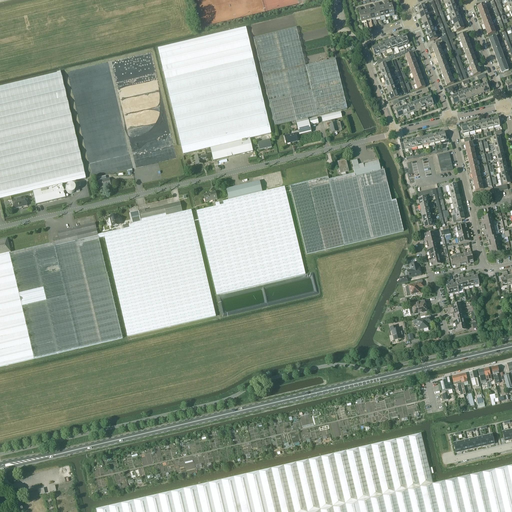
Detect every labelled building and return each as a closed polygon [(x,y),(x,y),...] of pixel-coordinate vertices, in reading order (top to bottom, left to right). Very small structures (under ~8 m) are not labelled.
[(453,0),(446,3),(448,9),(456,6),(453,0)] [(389,5),(388,1),(386,1),(389,15),(394,14),(392,4),(389,5)] [(380,7),(379,3),(376,3),(380,18),(385,16),(382,7),(380,7)] [(485,4),(477,7),(479,13),(487,10),(485,4)] [(370,10),(369,5),(367,6),(371,20),(375,19),(373,9),(370,10)] [(417,7),(419,13),(427,10),(425,5),(417,7)] [(448,9),(450,15),(458,12),(456,6),(448,9)] [(361,22),(366,21),(364,11),(361,12),(360,8),(358,8),(361,22)] [(427,10),(419,13),(421,19),(429,16),(427,10)] [(479,13),(481,18),(489,16),(487,10),(479,13)] [(450,20),(452,20),(460,18),(459,14),(460,13),(459,11),(458,12),(450,15),(448,15),(450,20)] [(421,19),(424,25),(431,22),(429,16),(421,19)] [(489,16),(481,18),(484,24),(491,21),(489,16)] [(452,20),(454,26),(462,23),(460,18),(452,20)] [(484,24),(486,30),(493,27),(491,21),(484,24)] [(431,22),(424,25),(426,30),(433,27),(431,22)] [(464,29),(462,23),(454,26),(457,32),(464,29)] [(210,148),(213,161),(253,152),(250,139),(271,134),(246,27),(158,49),(183,155),(210,148)] [(308,118),(347,109),(335,59),(306,66),(296,27),(254,38),(263,75),(269,101),(275,126),(293,122),(308,118)] [(426,30),(428,36),(435,33),(433,27),(426,30)] [(495,33),(493,27),(486,30),(488,36),(495,33)] [(428,36),(430,42),(438,39),(435,33),(428,36)] [(459,36),(461,42),(468,39),(466,34),(459,36)] [(409,43),(406,35),(400,37),(403,45),(409,43)] [(400,37),(395,39),(398,49),(404,47),(403,45),(400,37)] [(489,39),(491,45),(498,42),(496,37),(489,39)] [(398,49),(395,39),(394,40),(394,38),(393,38),(390,39),(391,41),(389,42),(392,49),(397,47),(398,49)] [(470,45),(468,39),(461,42),(463,48),(470,45)] [(382,42),(383,44),(386,51),(392,49),(389,42),(388,40),(387,40),(385,41),(384,41),(384,42),(382,42)] [(500,48),(498,42),(491,45),(493,50),(500,48)] [(383,44),(377,46),(380,54),(386,51),(383,44)] [(432,47),(434,52),(441,50),(439,44),(432,47)] [(472,51),(470,45),(463,48),(465,53),(472,51)] [(374,56),(380,54),(377,46),(372,48),(374,56)] [(502,54),(500,48),(493,50),(495,56),(502,54)] [(443,55),(441,50),(434,52),(436,58),(443,55)] [(467,59),(474,56),(472,51),(465,53),(467,59)] [(405,56),(407,62),(415,59),(412,53),(405,56)] [(498,62),(504,59),(502,54),(495,56),(498,62)] [(445,61),(443,55),(436,58),(438,64),(445,61)] [(477,62),(474,56),(467,59),(469,65),(477,62)] [(417,64),(415,59),(407,62),(409,67),(417,64)] [(506,65),(504,59),(498,62),(500,67),(506,65)] [(448,67),(445,61),(438,64),(440,69),(448,67)] [(472,70),(479,68),(477,62),(469,65),(472,70)] [(378,66),(380,72),(388,69),(386,63),(378,66)] [(419,70),(417,64),(409,67),(411,73),(419,70)] [(502,73),(508,71),(506,65),(500,67),(502,73)] [(450,72),(448,67),(440,69),(443,75),(450,72)] [(481,73),(479,68),(472,70),(474,76),(481,73)] [(390,75),(388,69),(380,72),(383,77),(390,75)] [(413,79),(421,76),(419,70),(411,73),(413,79)] [(57,74),(0,87),(0,199),(33,192),(36,205),(65,198),(62,185),(85,179),(60,72),(57,73),(57,74)] [(445,81),(452,78),(450,72),(443,75),(445,81)] [(392,80),(390,75),(383,77),(385,83),(392,80)] [(423,82),(421,76),(413,79),(416,84),(423,82)] [(454,84),(452,78),(445,81),(447,86),(454,84)] [(396,83),(394,84),(392,80),(385,83),(387,89),(394,86),(397,85),(396,83)] [(418,90),(425,87),(423,82),(416,84),(418,90)] [(487,83),(481,86),(484,94),(490,91),(487,83)] [(397,92),(394,86),(387,89),(389,95),(397,92)] [(478,96),(484,94),(481,86),(475,88),(478,96)] [(463,92),(466,100),(472,98),(469,90),(468,88),(462,90),(463,92)] [(472,98),(478,96),(475,88),(469,90),(472,98)] [(401,94),(398,95),(397,92),(389,95),(391,100),(402,96),(401,94)] [(460,103),(466,100),(463,92),(457,95),(460,103)] [(451,97),(454,105),(460,103),(457,95),(451,97)] [(431,96),(425,99),(428,107),(434,105),(431,96)] [(428,107),(425,99),(419,101),(422,109),(428,107)] [(419,101),(413,103),(416,112),(422,109),(419,101)] [(416,112),(413,103),(407,105),(410,114),(416,112)] [(407,105),(401,108),(404,116),(410,114),(407,105)] [(398,118),(404,116),(401,108),(395,110),(396,115),(395,115),(397,118),(398,118)] [(331,133),(338,131),(342,130),(340,122),(336,123),(335,123),(335,119),(342,118),(341,112),(321,117),(323,122),(331,120),(332,124),(329,125),(331,133)] [(293,122),(294,124),(297,124),(299,135),(311,132),(308,118),(293,122)] [(498,118),(492,119),(494,127),(500,126),(498,118)] [(485,121),(487,129),(494,127),(492,119),(485,121)] [(481,130),(487,129),(485,121),(479,122),(481,130)] [(479,122),(473,124),(475,132),(481,130),(479,122)] [(469,133),(475,132),(473,124),(467,125),(469,133)] [(463,135),(469,133),(467,125),(461,127),(463,135)] [(445,132),(439,134),(441,142),(440,142),(441,145),(449,143),(447,135),(445,135),(445,132)] [(286,144),(298,141),(296,134),(285,136),(286,144)] [(260,150),(272,147),(270,140),(258,143),(260,150)] [(407,141),(403,142),(405,150),(408,150),(409,153),(412,152),(411,149),(409,141),(407,141)] [(202,161),(208,160),(207,154),(194,157),(196,165),(203,164),(202,161)] [(505,160),(504,154),(497,156),(497,159),(494,160),(495,163),(498,162),(505,160)] [(383,170),(383,167),(380,168),(379,161),(359,166),(357,160),(352,161),(355,173),(329,180),(328,177),(290,186),(306,254),(344,245),(404,231),(396,200),(392,201),(384,170),(383,170)] [(341,173),(348,171),(346,160),(341,161),(341,164),(339,164),(341,173)] [(100,189),(111,186),(109,179),(106,179),(106,176),(98,178),(100,189)] [(260,181),(237,187),(240,198),(262,192),(260,181)] [(229,200),(215,203),(216,206),(196,211),(217,295),(306,274),(284,187),(262,192),(240,198),(229,200)] [(237,187),(226,189),(229,200),(240,198),(237,187)] [(483,190),(481,191),(482,196),(488,195),(494,194),(493,193),(492,188),(486,189),(483,190)] [(459,196),(458,190),(450,192),(451,195),(448,196),(448,198),(451,198),(459,196)] [(205,202),(217,199),(215,192),(203,195),(205,202)] [(25,200),(25,197),(11,201),(13,209),(27,206),(26,204),(28,203),(27,199),(25,200)] [(183,212),(180,202),(139,212),(130,214),(133,224),(141,222),(141,220),(166,214),(166,216),(183,212)] [(421,211),(422,217),(430,215),(429,212),(432,211),(432,208),(429,209),(421,211)] [(128,336),(216,316),(192,210),(183,212),(166,216),(166,214),(141,220),(141,222),(133,224),(123,226),(123,229),(104,233),(128,336)] [(465,220),(463,214),(455,215),(452,216),(454,224),(462,222),(462,220),(465,220)] [(118,217),(117,215),(109,217),(112,227),(121,224),(120,220),(119,217),(118,217)] [(435,223),(434,220),(432,221),(424,223),(425,229),(433,227),(432,224),(435,223)] [(58,232),(59,238),(53,240),(54,242),(55,246),(98,235),(95,223),(58,232)] [(485,232),(484,232),(484,234),(495,232),(498,231),(497,225),(494,226),(484,228),(485,232)] [(425,238),(424,238),(424,240),(435,238),(436,238),(435,232),(434,233),(433,233),(432,231),(429,232),(429,234),(428,234),(427,232),(425,233),(425,235),(424,235),(425,238)] [(110,286),(98,235),(55,246),(54,242),(37,246),(11,252),(9,253),(34,359),(123,338),(110,286)] [(459,238),(457,238),(458,244),(460,244),(471,241),(470,239),(469,239),(468,236),(459,238)] [(0,254),(9,253),(11,252),(8,239),(0,240),(0,254)] [(0,367),(34,359),(9,253),(0,254),(0,367)] [(430,259),(429,260),(429,261),(440,259),(441,259),(440,253),(439,254),(429,256),(430,259)] [(421,275),(419,268),(417,263),(410,264),(411,270),(407,271),(408,271),(409,276),(408,276),(409,278),(415,277),(415,276),(417,276),(421,275)] [(473,272),(471,273),(474,287),(475,287),(475,286),(479,285),(477,276),(474,276),(473,275),(474,275),(473,272)] [(463,275),(460,275),(464,290),(465,289),(464,288),(469,287),(467,278),(463,279),(463,278),(463,277),(463,275)] [(407,276),(399,278),(400,280),(398,281),(397,285),(401,284),(408,282),(407,276)] [(453,280),(451,280),(454,295),(455,295),(454,294),(459,293),(456,283),(453,284),(453,283),(453,280)] [(419,288),(424,287),(423,282),(408,285),(409,286),(406,287),(407,295),(410,294),(411,295),(420,293),(419,288)] [(414,315),(426,312),(425,304),(424,301),(421,302),(409,305),(410,307),(408,308),(409,316),(414,315)] [(447,310),(448,312),(462,309),(462,308),(461,308),(460,304),(451,306),(451,309),(450,310),(450,309),(447,310)] [(463,319),(462,314),(453,316),(454,320),(453,320),(450,320),(450,323),(465,319),(464,318),(463,319)] [(432,322),(431,317),(416,320),(413,321),(414,326),(417,325),(419,330),(428,328),(427,322),(428,322),(429,323),(432,322)] [(466,329),(465,325),(456,327),(456,330),(455,331),(455,330),(452,331),(453,333),(467,330),(467,329),(466,329)] [(394,341),(402,339),(399,329),(397,329),(396,326),(390,327),(390,331),(392,330),(394,341)] [(497,366),(491,368),(493,375),(495,384),(499,383),(497,374),(499,374),(497,366)] [(483,370),(478,371),(480,378),(481,384),(486,383),(483,370)] [(479,387),(477,379),(475,372),(469,373),(471,380),(474,379),(476,388),(479,387)] [(466,374),(459,376),(463,395),(465,394),(464,386),(468,385),(468,382),(467,380),(466,374)] [(508,374),(503,375),(507,389),(511,388),(508,374)] [(460,395),(463,395),(459,376),(452,377),(453,383),(454,385),(457,384),(458,386),(457,386),(459,392),(460,392),(460,395)] [(444,381),(439,383),(440,384),(442,392),(445,391),(445,393),(442,394),(444,401),(448,400),(447,396),(449,395),(448,391),(450,390),(452,390),(451,386),(449,378),(444,379),(444,381)] [(497,394),(490,396),(492,403),(495,402),(494,399),(498,398),(497,394)] [(485,407),(485,406),(484,403),(483,403),(482,399),(482,397),(478,398),(476,399),(477,405),(478,405),(478,408),(482,407),(482,408),(485,407)] [(508,430),(502,432),(504,442),(510,440),(508,430)] [(511,511),(511,465),(433,484),(421,434),(96,509),(96,511),(511,511)] [(492,434),(486,436),(488,446),(494,444),(492,434)] [(486,436),(479,437),(481,447),(488,446),(486,436)] [(479,437),(473,439),(475,449),(481,447),(479,437)] [(473,439),(466,440),(469,450),(475,449),(473,439)] [(466,440),(460,441),(462,452),(469,450),(466,440)] [(460,441),(453,443),(456,453),(462,452),(460,441)]
